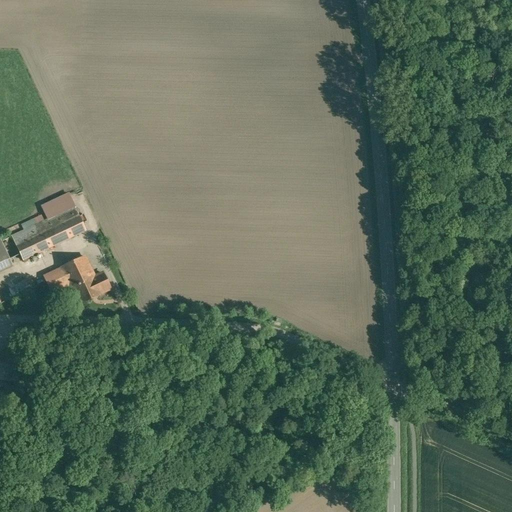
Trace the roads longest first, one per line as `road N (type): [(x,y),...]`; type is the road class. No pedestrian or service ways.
road 1 (unclassified): [(392,383),(258,330),(0,319)]
road 2 (tertiary): [(361,0),(392,383)]
road 3 (unclassified): [(511,438),(392,383)]
road 4 (tertiary): [(392,383),(393,511)]
road 5 (track): [(466,0),(470,79),(511,86)]
